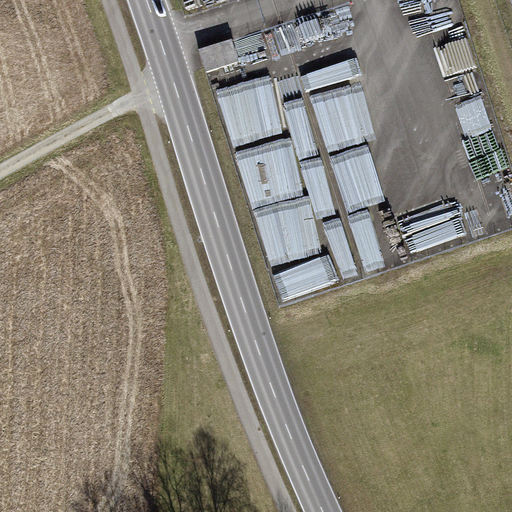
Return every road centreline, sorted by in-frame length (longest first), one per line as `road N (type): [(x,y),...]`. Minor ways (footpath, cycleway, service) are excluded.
road 1 (primary): [(324,511),(252,330),(148,0)]
road 2 (track): [(0,173),(175,85)]
